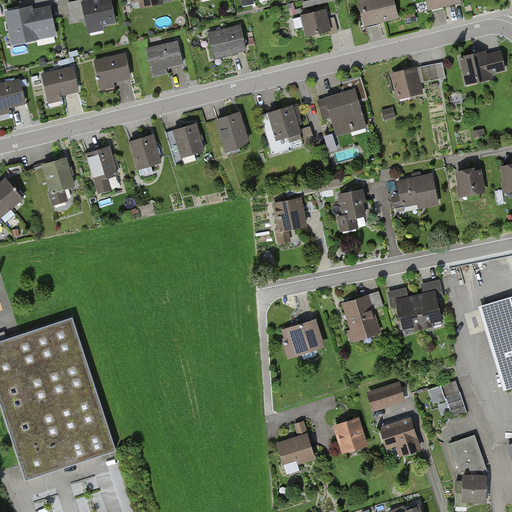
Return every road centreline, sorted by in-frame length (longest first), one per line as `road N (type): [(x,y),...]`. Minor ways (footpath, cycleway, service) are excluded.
road 1 (residential): [(0,147),(483,28),(510,31)]
road 2 (residential): [(269,414),(261,296),(511,244)]
